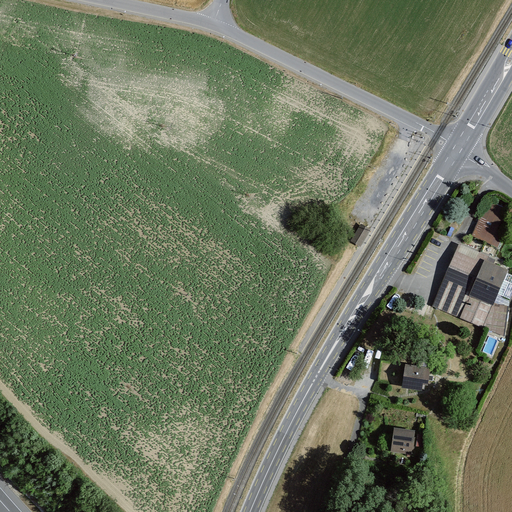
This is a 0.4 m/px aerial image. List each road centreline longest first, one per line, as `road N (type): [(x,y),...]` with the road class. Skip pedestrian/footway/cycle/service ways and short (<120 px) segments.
road 1 (primary): [(457,148),(315,378),(250,511)]
road 2 (unclassified): [(457,148),(212,24)]
